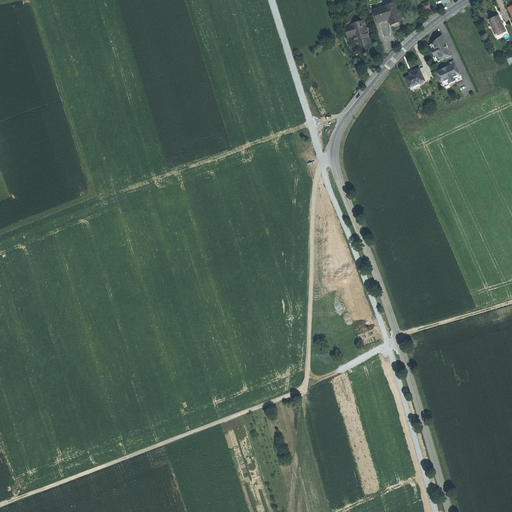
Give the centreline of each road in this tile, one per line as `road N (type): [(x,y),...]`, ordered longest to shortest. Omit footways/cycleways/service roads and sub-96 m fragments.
road 1 (tertiary): [(467,0),(410,42),(369,86),(333,151),(451,511)]
road 2 (track): [(0,236),(334,113),(345,118)]
road 3 (track): [(0,504),(307,388)]
road 4 (track): [(335,137),(315,188),(307,388)]
road 5 (track): [(511,301),(397,336)]
